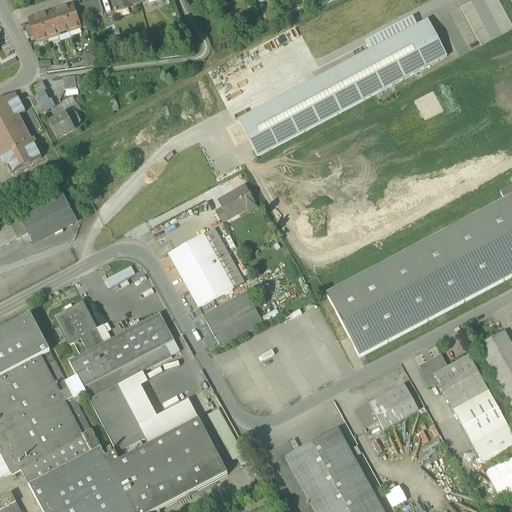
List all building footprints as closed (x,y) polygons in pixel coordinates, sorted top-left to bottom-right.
[(127,8),(140,5),(138,0),(110,0),(113,7),(116,6),(118,12),(127,10),(127,8)] [(81,8),(81,9),(84,21),(106,15),(103,2),(81,8)] [(67,8),(61,10),(69,33),(75,32),(75,31),(80,29),(78,23),(74,12),(73,8),(68,10),(67,8)] [(78,23),(84,21),(81,9),(74,12),(78,23)] [(57,13),(51,15),(58,36),(64,34),(64,35),(69,33),(61,10),(56,11),(57,13)] [(45,15),(40,17),(48,41),(53,39),(53,38),(58,36),(51,15),(46,17),(45,15)] [(42,42),(48,41),(40,17),(34,19),(35,21),(29,23),(31,26),(35,38),(36,43),(42,42)] [(408,29),(415,25),(412,19),(364,44),(369,53),(409,32),(408,29)] [(428,22),(418,27),(409,32),(369,53),(238,122),(257,158),(447,58),(428,22)] [(25,28),(29,40),(35,38),(31,26),(25,28)] [(82,57),(83,63),(95,60),(93,54),(82,57)] [(97,68),(95,60),(83,63),(85,69),(97,68)] [(63,80),(64,92),(76,90),(74,78),(63,80)] [(101,84),(91,86),(93,94),(103,91),(101,84)] [(37,96),(46,112),(55,107),(51,101),(49,102),(44,93),(46,92),(42,85),(33,89),(37,96)] [(136,92),(125,95),(127,101),(138,97),(136,92)] [(7,168),(11,176),(41,160),(37,152),(37,151),(35,152),(33,148),(37,146),(34,139),(32,141),(19,117),(25,114),(15,95),(0,102),(0,160),(5,169),(7,168)] [(37,96),(34,97),(39,107),(34,109),(38,116),(46,112),(37,96)] [(29,100),(34,110),(34,109),(39,107),(34,97),(29,100)] [(62,104),(66,113),(73,110),(77,107),(73,98),(62,104)] [(119,111),(115,101),(109,103),(113,113),(119,111)] [(77,107),(73,110),(76,116),(82,113),(78,107),(77,107)] [(80,124),(76,116),(75,117),(73,113),(66,117),(50,126),(57,140),(76,130),(74,127),(80,124)] [(326,296),(359,359),(511,278),(511,187),(500,194),(504,202),(326,296)] [(223,210),(227,218),(245,209),(246,211),(248,215),(257,209),(246,188),(219,203),(223,210)] [(21,221),(64,199),(60,193),(18,216),(19,219),(21,221)] [(28,234),(32,242),(75,219),(64,199),(21,221),(28,234)] [(227,218),(229,221),(246,211),(245,209),(227,218)] [(216,214),(222,225),(229,221),(227,218),(223,210),(216,214)] [(9,224),(17,240),(28,234),(21,221),(19,219),(9,224)] [(75,219),(32,242),(35,247),(77,225),(75,219)] [(0,229),(0,249),(17,240),(9,224),(0,229)] [(214,231),(204,237),(234,290),(244,284),(214,231)] [(169,256),(198,310),(234,290),(204,237),(169,256)] [(131,268),(104,282),(108,290),(135,276),(131,268)] [(203,318),(221,350),(264,326),(245,294),(203,318)] [(86,396),(117,454),(117,456),(124,452),(145,441),(118,388),(135,378),(143,374),(171,360),(170,358),(179,353),(174,343),(160,316),(111,342),(105,345),(97,330),(83,303),(55,318),(70,346),(74,344),(81,358),(69,364),(77,378),(86,396)] [(289,304),(278,310),(281,316),(292,310),(289,304)] [(276,311),(261,319),(264,326),(280,317),(276,311)] [(0,332),(0,378),(41,358),(50,353),(31,317),(0,332)] [(108,325),(97,330),(105,345),(111,342),(108,335),(112,333),(108,325)] [(478,348),(497,383),(511,374),(511,347),(504,333),(478,348)] [(50,353),(41,358),(84,439),(93,435),(75,402),(66,384),(50,353)] [(419,369),(424,378),(425,379),(432,374),(434,377),(448,369),(441,357),(419,369)] [(21,472),(84,439),(41,358),(0,378),(0,453),(11,475),(12,477),(21,472)] [(448,369),(434,377),(438,385),(453,412),(488,393),(469,358),(448,369)] [(148,385),(143,374),(135,378),(141,389),(148,385)] [(428,391),(438,385),(434,377),(432,374),(425,379),(424,378),(422,379),(428,391)] [(511,374),(497,383),(511,410),(511,374)] [(77,378),(66,384),(75,402),(86,396),(77,378)] [(141,389),(135,378),(118,388),(145,441),(149,448),(199,422),(189,402),(157,419),(141,389)] [(369,406),(370,407),(379,423),(384,432),(419,413),(404,386),(369,406)] [(453,412),(473,447),(508,428),(488,393),(453,412)] [(364,431),(379,423),(370,407),(355,415),(364,431)] [(208,417),(232,462),(243,456),(219,411),(208,417)] [(128,460),(124,452),(117,456),(117,454),(106,460),(133,511),(159,511),(228,476),(223,467),(199,422),(149,448),(128,460)] [(511,448),(511,436),(508,428),(473,447),(482,465),(511,448)] [(285,460),(313,511),(382,511),(338,431),(300,452),(292,456),(285,460)] [(21,472),(29,488),(101,451),(93,435),(84,439),(21,472)] [(294,441),(286,446),(292,456),(300,452),(294,441)] [(300,511),(313,511),(285,460),(292,456),(286,446),(269,455),(300,511)] [(133,511),(106,460),(101,451),(29,488),(41,511),(133,511)] [(0,480),(11,475),(0,453),(0,480)] [(511,460),(486,474),(501,502),(511,495),(511,460)] [(399,488),(385,496),(393,510),(407,502),(399,488)] [(0,511),(18,511),(15,505),(10,495),(0,500),(0,511)]
